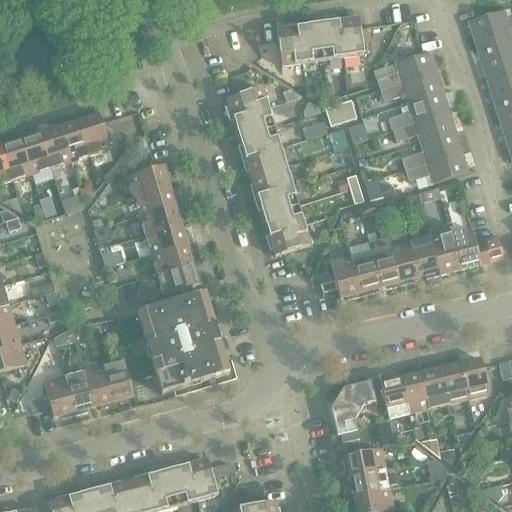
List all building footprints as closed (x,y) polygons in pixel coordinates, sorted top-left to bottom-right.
[(467,24),(474,44),(511,32),(511,19),(506,21),(503,13),(467,24)] [(351,19),(336,21),(342,61),(363,58),(358,22),(351,22),(351,19)] [(336,21),(322,23),(323,27),(298,30),(303,67),(342,61),(336,21)] [(282,32),(276,33),(281,70),(303,67),(298,30),(297,27),(282,29),(282,32)] [(511,32),(474,44),(480,64),(511,54),(511,32)] [(511,54),(480,64),(486,84),(511,76),(511,54)] [(375,82),(379,93),(436,75),(430,55),(394,66),(397,75),(375,82)] [(436,75),(379,93),(383,105),(404,98),(407,106),(442,95),(436,75)] [(242,76),(228,80),(233,93),(246,89),(242,76)] [(511,76),(486,84),(493,104),(511,98),(511,76)] [(262,91),(226,102),(228,108),(225,109),(229,124),(233,123),(268,112),(262,91)] [(289,92),(282,95),(286,105),(301,100),(289,92)] [(407,106),(409,115),(388,122),(391,133),(449,115),(442,95),(407,106)] [(511,98),(493,104),(499,125),(511,120),(511,98)] [(351,103),(324,111),(330,130),(356,122),(351,103)] [(309,105),(303,115),(304,121),(321,115),(320,111),(309,105)] [(237,148),(241,162),(280,150),(268,112),(233,123),(240,147),(237,148)] [(79,124),(90,159),(110,153),(98,114),(83,119),(84,122),(79,124)] [(455,135),(449,115),(391,133),(395,145),(417,138),(419,147),(455,135)] [(511,120),(499,125),(505,145),(511,142),(511,120)] [(72,122),(58,127),(70,165),(90,159),(79,124),(73,126),(72,122)] [(324,124),(302,131),(305,142),(327,135),(324,124)] [(355,144),(369,140),(364,124),(350,128),(355,144)] [(44,131),(45,134),(40,136),(51,172),(70,165),(58,127),(44,131)] [(343,132),(328,136),(333,154),(348,149),(343,132)] [(33,135),(19,139),(31,178),(51,172),(40,136),(34,138),(33,135)] [(419,147),(422,155),(400,162),(404,173),(461,155),(455,135),(419,147)] [(144,137),(136,148),(139,157),(149,154),(146,143),(145,139),(144,137)] [(6,147),(1,149),(12,184),(31,178),(19,139),(5,143),(6,147)] [(0,187),(12,184),(1,149),(0,148),(0,187)] [(280,150),(241,162),(245,176),(249,175),(250,181),(286,170),(280,150)] [(461,155),(404,173),(408,185),(429,178),(432,187),(468,176),(461,155)] [(169,189),(167,183),(170,182),(166,168),(127,179),(133,200),(169,189)] [(252,186),(249,187),(253,201),(292,189),(286,170),(250,181),(252,186)] [(346,181),(350,194),(359,191),(355,178),(346,181)] [(345,182),(338,184),(341,194),(348,192),(345,182)] [(377,182),(364,186),(370,205),(382,201),(377,182)] [(90,189),(80,192),(83,203),(94,200),(90,189)] [(169,189),(133,200),(139,219),(178,207),(174,194),(170,195),(169,189)] [(292,189),(253,201),(257,215),(261,214),(268,238),(303,227),(292,189)] [(359,191),(350,194),(354,208),(363,205),(359,191)] [(437,191),(417,197),(420,206),(440,200),(437,191)] [(417,197),(406,200),(408,209),(419,206),(417,197)] [(81,198),(71,201),(75,214),(85,211),(81,198)] [(17,200),(1,206),(21,217),(22,215),(17,200)] [(50,200),(39,203),(41,207),(44,219),(45,220),(56,217),(50,200)] [(398,202),(385,206),(387,213),(400,210),(398,202)] [(41,207),(33,209),(37,221),(44,219),(41,207)] [(179,222),(182,221),(178,207),(139,219),(145,239),(180,228),(179,222)] [(378,207),(359,213),(361,220),(380,215),(378,207)] [(5,213),(0,214),(0,215),(3,225),(6,224),(17,221),(18,220),(5,213)] [(359,213),(346,216),(348,225),(361,221),(361,220),(359,213)] [(102,220),(92,224),(94,231),(104,228),(102,220)] [(17,221),(6,224),(9,234),(20,231),(17,221)] [(303,227),(268,238),(264,239),(269,254),(272,253),(274,259),(310,248),(303,227)] [(180,228),(145,239),(151,258),(190,247),(185,233),(182,234),(180,228)] [(106,229),(93,233),(97,247),(110,243),(106,229)] [(480,267),(473,244),(470,232),(450,237),(459,273),(480,267)] [(431,242),(430,243),(439,278),(459,273),(450,237),(431,242)] [(485,241),(491,264),(503,261),(497,238),(485,241)] [(430,243),(431,242),(430,239),(409,244),(419,280),(425,278),(426,282),(439,278),(430,243)] [(367,245),(370,255),(379,291),(385,289),(386,292),(400,289),(390,250),(389,250),(387,240),(367,245)] [(485,241),(473,244),(480,267),(491,264),(485,241)] [(414,285),(413,282),(419,280),(409,244),(390,250),(400,289),(414,285)] [(192,267),(190,261),(194,260),(190,247),(151,258),(157,278),(192,267)] [(112,255),(101,258),(105,272),(116,269),(112,255)] [(374,292),(379,291),(370,255),(350,260),(361,299),(375,296),(374,292)] [(43,256),(35,258),(39,270),(47,268),(43,256)] [(350,260),(330,266),(339,301),(346,300),(347,303),(361,299),(350,260)] [(192,267),(157,278),(163,298),(202,286),(197,272),(194,273),(192,267)] [(52,284),(30,291),(33,300),(45,297),(55,294),(52,284)] [(128,290),(131,303),(148,299),(145,286),(128,290)] [(0,311),(8,309),(3,289),(0,289),(0,311)] [(121,289),(111,291),(117,312),(127,309),(121,289)] [(55,294),(45,297),(48,308),(58,305),(55,294)] [(161,397),(229,377),(204,296),(137,316),(161,397)] [(8,309),(0,311),(0,332),(14,328),(8,309)] [(61,314),(47,318),(49,326),(63,322),(61,314)] [(0,353),(20,348),(14,328),(0,332),(0,353)] [(66,333),(53,340),(55,349),(75,343),(72,332),(66,333)] [(20,348),(0,353),(0,375),(26,368),(20,348)] [(458,363),(468,402),(488,398),(480,362),(473,363),(472,360),(458,363)] [(458,363),(444,366),(445,370),(440,371),(448,407),(468,402),(458,363)] [(127,405),(126,401),(133,399),(123,364),(103,369),(113,408),(127,405)] [(511,377),(508,365),(499,367),(502,382),(511,380),(511,377)] [(103,369),(83,374),(93,410),(99,409),(99,412),(113,408),(103,369)] [(433,369),(419,372),(428,412),(448,407),(440,371),(434,373),(433,369)] [(406,379),(400,381),(408,417),(428,412),(419,372),(405,376),(406,379)] [(83,374),(64,380),(74,419),(88,415),(87,412),(93,410),(83,374)] [(393,379),(378,382),(380,391),(383,402),(388,422),(408,417),(400,381),(394,382),(393,379)] [(43,385),(48,404),(50,412),(53,421),(59,419),(60,423),(74,419),(64,380),(43,385)] [(383,402),(380,391),(372,393),(370,384),(343,390),(336,400),(359,414),(364,407),(383,402)] [(13,391),(8,401),(16,405),(21,396),(13,391)] [(336,400),(330,411),(336,438),(346,436),(347,445),(359,442),(354,422),(359,414),(336,400)] [(42,402),(29,405),(32,415),(44,412),(42,402)] [(475,438),(465,455),(482,451),(478,434),(475,438)] [(472,435),(455,439),(459,456),(471,436),(472,435)] [(391,437),(379,439),(381,451),(393,449),(391,437)] [(436,442),(421,445),(421,448),(439,461),(436,442)] [(381,451),(341,459),(344,474),(348,473),(349,479),(385,472),(381,451)] [(453,454),(440,456),(441,460),(450,468),(454,461),(453,454)] [(217,499),(213,484),(218,482),(217,480),(229,477),(227,469),(210,474),(207,463),(201,465),(200,461),(185,465),(186,469),(195,505),(217,499)] [(434,463),(427,465),(430,484),(444,481),(444,471),(434,463)] [(186,469),(167,474),(177,509),(195,505),(186,469)] [(349,479),(350,485),(340,487),(343,501),(349,500),(389,492),(399,490),(395,470),(385,472),(349,479)] [(160,472),(147,476),(156,511),(167,511),(177,509),(167,474),(161,475),(160,472)] [(472,475),(461,477),(476,489),(480,484),(479,480),(472,475)] [(156,511),(147,476),(133,479),(133,483),(128,484),(135,511),(156,511)] [(121,482),(107,486),(113,511),(135,511),(128,484),(122,486),(121,482)] [(93,490),(94,493),(88,495),(92,511),(113,511),(107,486),(93,490)] [(499,489),(481,493),(497,505),(502,499),(499,489)] [(392,511),(389,492),(349,500),(351,511),(392,511)] [(92,511),(88,495),(70,500),(73,511),(92,511)] [(55,504),(48,506),(49,511),(73,511),(70,500),(69,496),(54,500),(55,504)]
